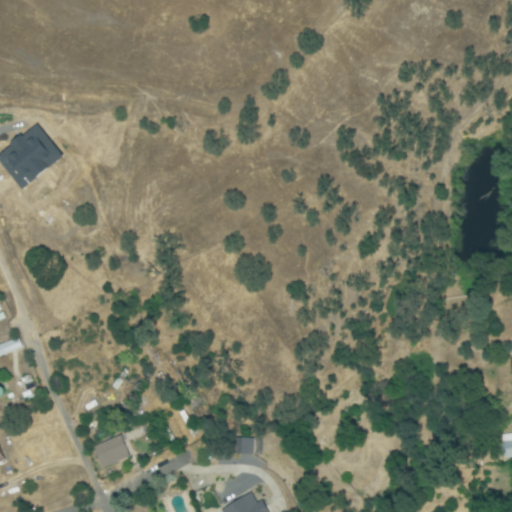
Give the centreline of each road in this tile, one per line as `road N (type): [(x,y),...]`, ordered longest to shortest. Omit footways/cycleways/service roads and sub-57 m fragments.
road 1 (residential): [(111,511),(59,397)]
road 2 (residential): [(76,511),(190,460)]
